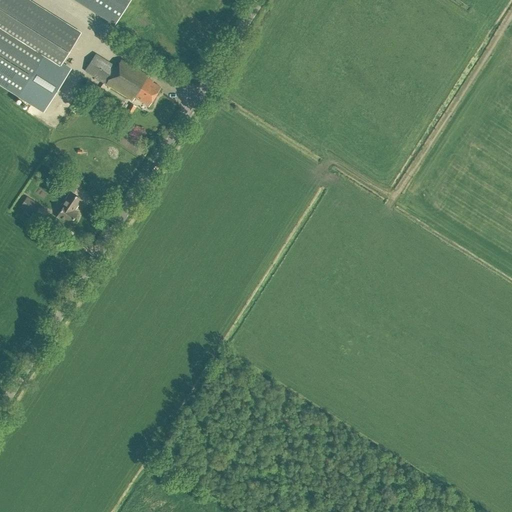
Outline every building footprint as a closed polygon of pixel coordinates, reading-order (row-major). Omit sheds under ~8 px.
[(0,0),(0,84),(2,86),(22,99),(30,104),(35,97),(37,98),(40,99),(43,99),(46,99),(48,98),(51,97),(53,95),(56,91),(63,80),(68,72),(60,67),(63,62),(82,33),(81,33),(28,0),(0,0)] [(77,0),(114,24),(129,0),(77,0)] [(116,68),(95,54),(84,71),(132,101),(135,98),(149,106),(161,87),(153,82),(150,77),(121,60),(116,68)] [(132,114),(136,107),(131,104),(127,111),(132,114)] [(62,128),(65,121),(53,116),(50,122),(62,128)] [(69,225),(77,213),(74,211),(81,200),(72,195),(81,182),(70,175),(65,182),(70,186),(66,191),(69,193),(61,205),(63,207),(56,217),(64,222),(64,221),(69,225)] [(33,217),(40,206),(27,197),(20,208),(33,217)] [(3,209),(10,216),(18,208),(11,201),(3,209)]
